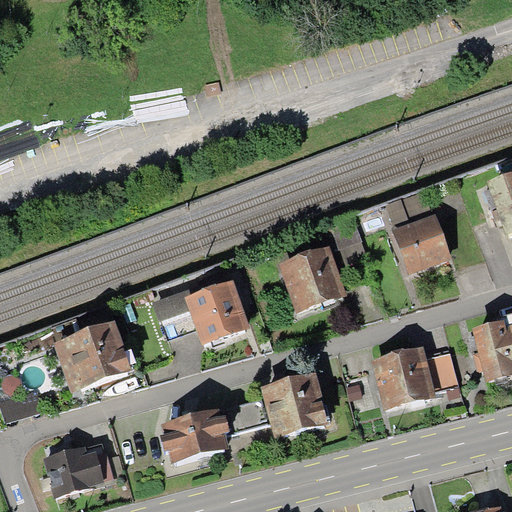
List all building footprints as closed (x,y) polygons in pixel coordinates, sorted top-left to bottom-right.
[(508,238),(511,236),(511,176),(487,186),(500,218),(508,238)] [(387,206),(396,231),(437,216),(428,191),(387,206)] [(442,264),(453,260),(437,216),(396,231),(412,275),(442,264)] [(280,263),(296,314),(346,299),(330,248),(304,256),(280,263)] [(204,348),(252,331),(234,283),(191,298),(187,300),(193,316),(204,348)] [(161,328),(193,316),(187,300),(191,298),(188,291),(152,304),(161,328)] [(71,395),(134,373),(117,323),(54,345),(65,377),(71,395)] [(481,365),(485,382),(511,374),(511,328),(508,329),(506,323),(472,333),(481,365)] [(370,361),(383,414),(438,401),(436,392),(460,386),(451,352),(428,357),(426,348),(397,355),(370,361)] [(160,427),(171,467),(203,458),(230,450),(226,436),(271,424),(276,441),(330,426),(316,374),(258,390),(260,399),(160,427)] [(55,497),(113,481),(106,455),(86,460),(83,448),(69,452),(44,460),(55,497)]
